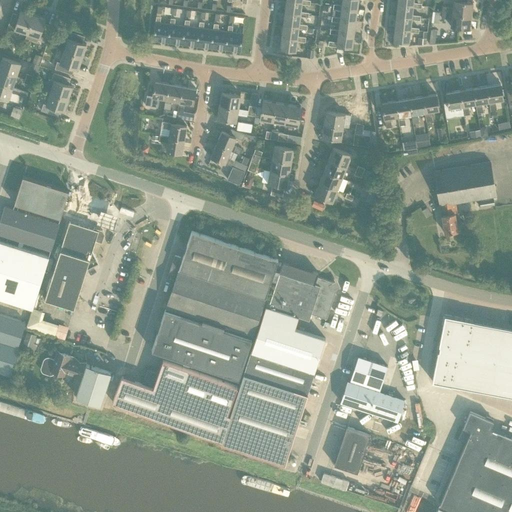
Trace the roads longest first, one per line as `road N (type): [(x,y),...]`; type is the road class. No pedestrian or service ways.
road 1 (unclassified): [(303,473),(373,262)]
road 2 (tertiary): [(373,262),(181,198)]
road 3 (unclassified): [(130,359),(181,198)]
road 4 (tertiary): [(511,300),(373,262)]
